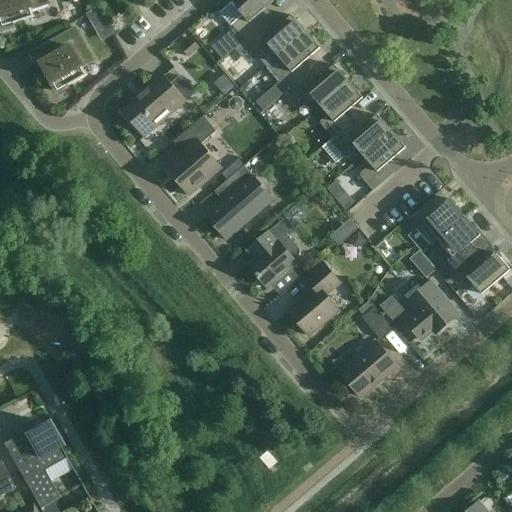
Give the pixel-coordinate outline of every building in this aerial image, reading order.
[(0,0),(0,20),(3,28),(35,18),(28,0),(0,0)] [(231,0),(219,11),(245,42),(266,24),(259,15),(276,0),(242,0),(238,4),(234,0),(231,0)] [(98,8),(87,15),(93,25),(104,19),(98,8)] [(266,24),(245,42),(266,67),(278,57),(306,32),(292,16),(273,32),(266,24)] [(58,54),(41,64),(58,93),(87,76),(82,68),(94,61),(75,28),(51,42),(58,54)] [(278,57),(266,67),(288,92),(291,89),(309,73),(301,65),(320,49),(306,32),(278,57)] [(192,39),(181,49),(187,56),(199,47),(192,39)] [(221,41),(213,48),(224,60),(231,53),(221,41)] [(316,82),(309,73),(291,89),(304,105),(313,97),(321,106),(349,82),(335,66),(316,82)] [(144,138),(186,102),(196,94),(181,77),(172,85),(164,76),(152,87),(150,84),(141,92),(144,96),(123,114),(144,138)] [(319,123),(333,139),(351,123),(344,115),(363,98),(349,82),(321,106),(328,115),(319,123)] [(258,101),(255,104),(261,111),(268,105),(265,102),(258,101)] [(356,147),(363,156),(392,132),(378,115),(359,132),(351,123),(333,139),(323,147),(337,163),(356,147)] [(216,132),(204,117),(174,143),(183,153),(164,168),(189,197),(222,168),(202,144),(216,132)] [(406,148),(392,132),(363,156),(371,165),(359,175),(373,191),(394,173),(387,164),(406,148)] [(239,160),(222,174),(228,180),(244,166),(239,160)] [(274,200),(244,166),(228,180),(218,189),(227,199),(206,217),(227,241),(274,200)] [(440,192),(407,220),(431,247),(438,241),(465,218),(450,200),(448,201),(440,192)] [(349,195),(338,205),(346,214),(357,205),(349,195)] [(294,205),(284,214),(291,222),(301,213),(294,205)] [(449,262),(457,272),(470,261),(487,247),(479,237),(481,236),(465,218),(438,241),(453,258),(449,262)] [(249,266),(268,289),(297,264),(294,261),(300,257),(300,250),(287,235),(290,232),(281,222),(247,251),(256,260),(249,266)] [(359,232),(349,241),(353,246),(361,246),(367,241),(359,232)] [(420,251),(410,259),(427,278),(436,270),(420,251)] [(477,270),(470,261),(457,272),(451,277),(465,293),(474,285),(482,295),(510,270),(496,254),(477,270)] [(341,283),(324,264),(305,280),(315,291),(289,313),(308,336),(339,310),(326,296),(341,283)] [(431,283),(408,302),(416,311),(404,321),(421,342),(433,332),(436,334),(458,315),(431,283)] [(385,302),(379,307),(392,321),(398,316),(385,302)] [(375,308),(363,319),(380,339),(393,329),(375,308)] [(397,367),(376,342),(340,373),(361,398),(397,367)] [(30,428),(3,444),(40,509),(59,498),(43,470),(65,458),(45,422),(31,430),(30,428)] [(268,452),(260,459),(269,469),(277,462),(268,452)] [(0,496),(14,489),(0,462),(0,461),(0,496)] [(486,511),(479,503),(468,511),(486,511)]
